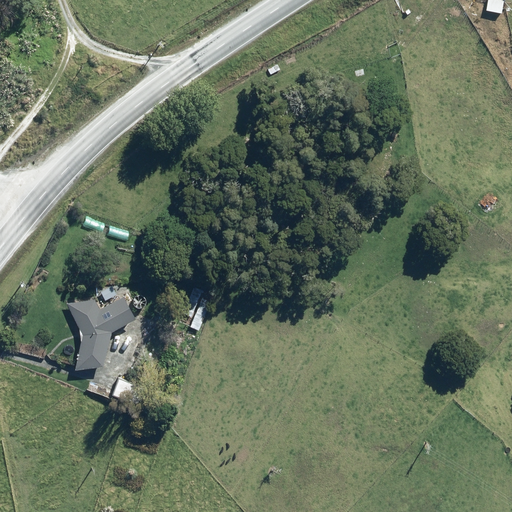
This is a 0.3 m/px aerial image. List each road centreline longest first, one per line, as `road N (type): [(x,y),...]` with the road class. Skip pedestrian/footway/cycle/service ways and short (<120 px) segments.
road 1 (primary): [(0,251),(120,120),(296,0)]
road 2 (track): [(58,0),(82,45),(169,84)]
